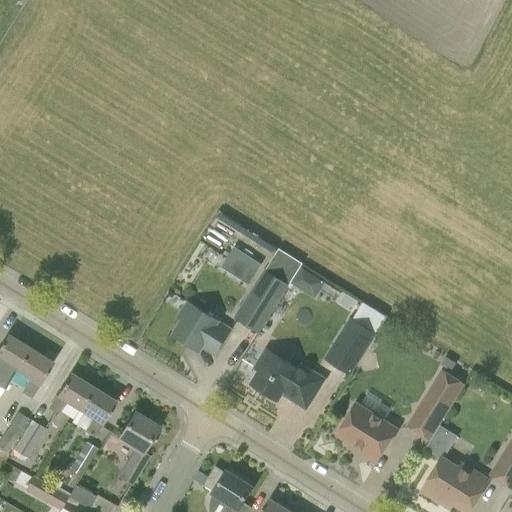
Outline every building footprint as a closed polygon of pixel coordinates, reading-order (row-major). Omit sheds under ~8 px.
[(248,285),(257,271),(230,254),(222,268),(248,285)] [(236,318),(260,333),(290,285),(266,270),(236,318)] [(203,346),(216,354),(232,328),(189,301),(179,318),(183,320),(173,335),(200,351),(203,346)] [(351,318),(334,345),(341,349),(333,363),(351,374),(376,334),(351,318)] [(16,371),(30,348),(7,334),(0,345),(0,385),(5,389),(16,371)] [(53,363),(30,348),(16,371),(29,380),(22,392),(31,398),(53,363)] [(316,391),(317,392),(325,379),(300,364),(297,369),(271,352),(270,354),(265,351),(255,368),(259,370),(251,384),(255,386),(255,389),(264,394),(266,393),(278,401),(282,394),(296,402),(296,401),(307,383),(317,390),(316,391)] [(429,438),(463,383),(444,371),(409,426),(429,438)] [(79,410),(93,387),(70,373),(48,408),(57,414),(64,401),(79,410)] [(116,402),(93,387),(79,410),(92,419),(85,431),(94,437),(116,402)] [(356,404),(347,419),(337,435),(362,450),(360,452),(377,462),(397,430),(356,404)] [(134,451),(118,477),(131,485),(148,457),(142,453),(158,427),(134,412),(117,440),(134,451)] [(0,448),(8,454),(9,453),(29,420),(17,413),(0,440),(0,448)] [(12,450),(27,460),(46,429),(30,420),(12,450)] [(429,438),(424,447),(442,458),(443,459),(458,436),(439,423),(429,438)] [(82,476),(98,450),(86,442),(69,469),(82,476)] [(511,487),(511,445),(510,444),(491,475),(511,487)] [(444,498),(466,511),(469,511),(489,481),(474,471),(471,476),(442,458),(422,491),(441,502),(444,498)] [(253,487),(250,486),(252,482),(240,475),(238,479),(226,471),(225,473),(215,466),(204,485),(214,491),(213,493),(232,505),(227,511),(248,511),(252,508),(243,502),(253,487)] [(67,497),(48,487),(48,486),(34,478),(27,490),(61,509),(67,497)] [(95,511),(114,511),(117,507),(97,495),(89,508),(95,511)] [(270,498),(260,511),(292,511),(293,511),(270,498)]
